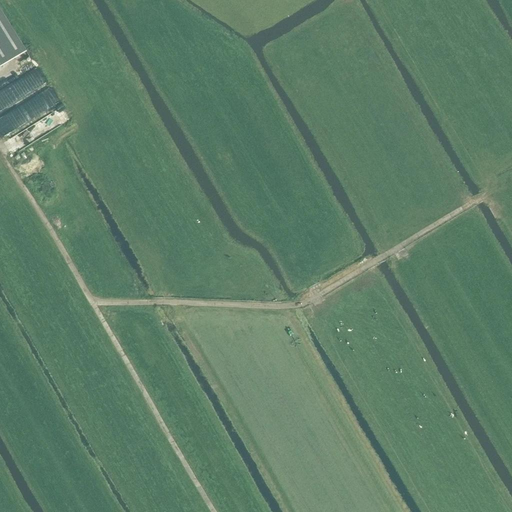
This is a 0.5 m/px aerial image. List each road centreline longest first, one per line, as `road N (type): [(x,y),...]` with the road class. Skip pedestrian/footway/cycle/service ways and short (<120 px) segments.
road 1 (track): [(90,303),(300,308),(484,195),(511,198)]
road 2 (track): [(0,150),(213,511)]
